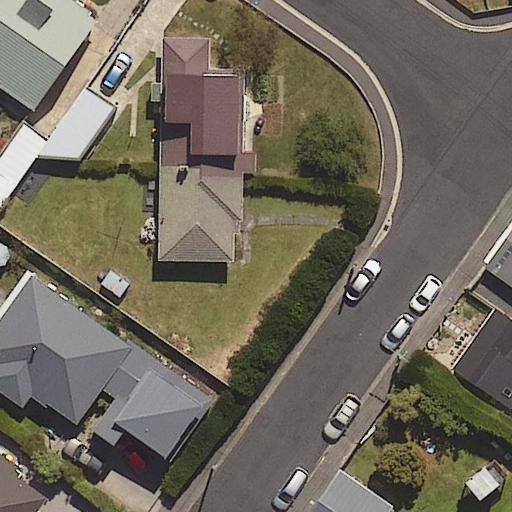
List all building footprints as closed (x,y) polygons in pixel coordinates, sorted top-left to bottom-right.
[(96,22),(64,0),(0,0),(0,92),(32,114),(96,22)] [(158,28),(159,251),(241,251),(240,153),(250,153),(248,52),(209,53),(208,28),(158,28)] [(0,194),(43,135),(71,156),(112,100),(83,79),(46,131),(23,115),(0,146),(0,194)] [(511,251),(497,274),(511,284),(511,251)] [(76,415),(130,335),(28,266),(0,306),(0,382),(21,397),(30,384),(76,415)] [(453,358),(511,400),(511,312),(495,300),(453,358)] [(130,335),(76,415),(106,436),(123,412),(163,440),(201,384),(130,335)] [(0,511),(31,511),(50,486),(0,450),(0,511)] [(381,511),(389,501),(332,461),(295,511),(381,511)]
